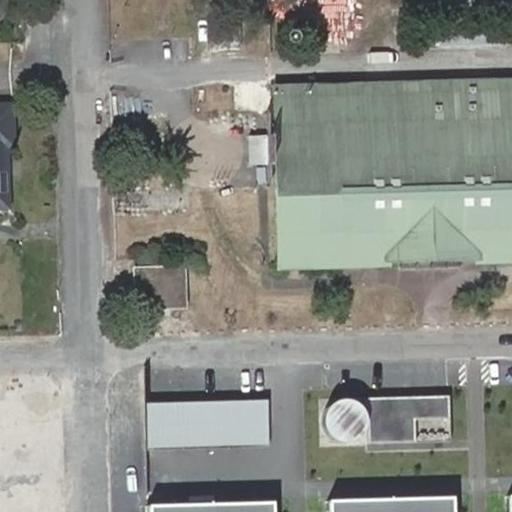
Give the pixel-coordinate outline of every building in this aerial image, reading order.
[(446,0),(446,6),(494,10),(494,0),(446,0)] [(511,80),(274,88),(278,264),(511,256),(511,80)] [(248,134),(249,164),(268,164),(267,134),(248,134)] [(154,296),(154,305),(182,305),(181,270),(135,272),(136,297),(154,296)] [(136,306),(154,305),(154,296),(136,297),(136,306)] [(304,432),(310,440),(317,446),(326,450),(335,450),(344,448),(352,443),(358,435),(361,426),(361,416),(358,406),(351,398),(343,393),(332,391),(322,393),(313,398),(307,405),(303,414),(302,423),(304,432)] [(447,396),(365,399),(366,444),(449,442),(447,396)] [(266,399),(144,404),(146,451),(267,447),(266,399)] [(269,511),(269,503),(146,506),(146,511),(511,511),(511,496),(505,497),(505,511),(450,511),(450,499),(328,502),(327,511),(269,511)]
